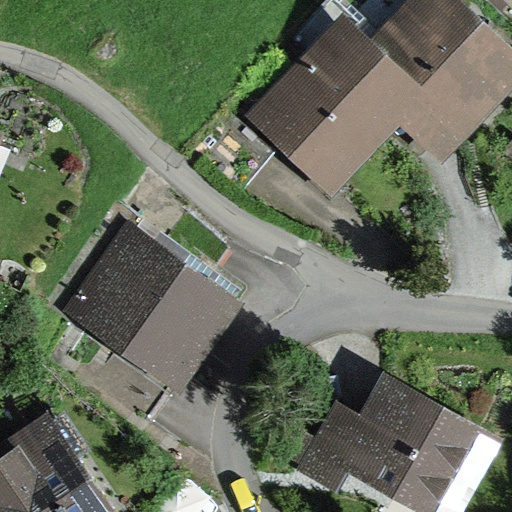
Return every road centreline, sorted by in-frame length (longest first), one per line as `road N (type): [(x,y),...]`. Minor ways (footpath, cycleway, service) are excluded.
road 1 (residential): [(324,289),(131,109),(50,65),(0,52)]
road 2 (residential): [(324,289),(249,408),(237,470),(248,511)]
road 3 (residential): [(511,320),(411,322),(366,314),(324,289)]
